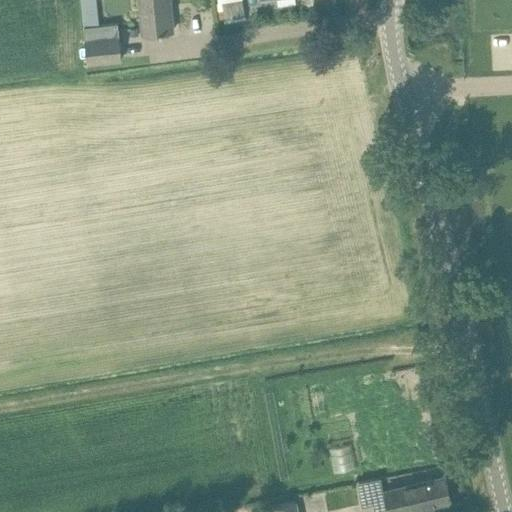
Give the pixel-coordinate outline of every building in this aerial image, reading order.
[(173,31),(170,0),(140,0),(143,34),(160,32),(160,33),(164,33),(164,32),(173,31)] [(225,18),(246,15),(243,0),(232,0),(222,2),(225,18)] [(122,59),(119,36),(118,23),(84,26),(88,62),(122,59)] [(354,444),(331,447),(334,471),(357,468),(354,444)] [(400,511),(450,500),(445,477),(432,480),(431,478),(428,479),(428,481),(386,491),(388,499),(372,503),(374,511),(400,511)] [(299,511),(297,500),(270,506),(271,511),(299,511)]
